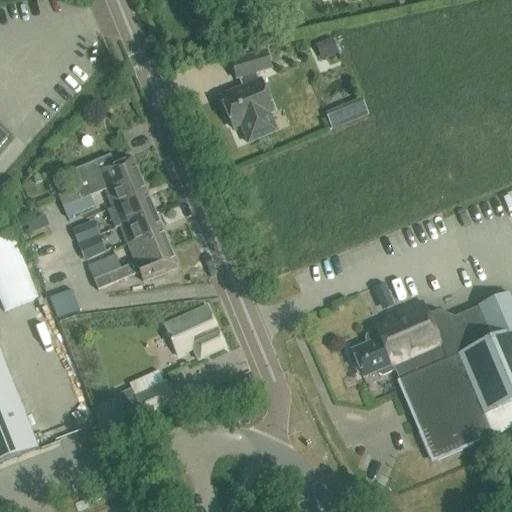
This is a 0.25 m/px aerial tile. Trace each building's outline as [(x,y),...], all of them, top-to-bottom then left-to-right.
[(330,38),(310,46),(317,63),(337,55),(330,38)] [(238,81),(240,80),(244,90),(221,99),(228,115),(226,118),(230,126),(232,126),(234,131),(244,126),(251,143),(249,144),(250,145),(278,133),(270,116),(275,113),(262,83),(261,83),(257,75),(272,71),(267,53),(232,64),(238,81)] [(0,89),(0,101),(32,125),(38,117),(0,89)] [(0,148),(8,139),(0,131),(0,148)] [(106,193),(140,178),(132,159),(115,166),(111,157),(78,171),(83,182),(75,186),(78,192),(60,200),(64,211),(92,199),(91,198),(106,192),(106,193)] [(113,210),(114,212),(148,198),(140,178),(106,193),(113,210)] [(155,216),(148,198),(114,212),(113,210),(109,211),(117,230),(121,228),(122,230),(155,216)] [(64,211),(68,219),(95,208),(92,199),(64,211)] [(122,230),(129,248),(163,233),(155,216),(122,230)] [(129,248),(136,264),(137,265),(170,251),(163,233),(129,248)] [(0,301),(6,315),(38,302),(14,238),(0,242),(0,301)] [(98,239),(79,246),(85,261),(104,253),(98,239)] [(178,270),(170,251),(137,265),(136,264),(122,271),(122,272),(95,284),(99,292),(141,275),(144,284),(178,270)] [(116,257),(89,268),(95,284),(122,272),(122,271),(116,257)] [(388,324),(374,329),(375,332),(366,337),(364,340),(367,346),(352,352),(363,378),(390,367),(392,371),(393,370),(433,462),(493,436),(485,417),(511,405),(511,315),(505,298),(479,309),(452,321),(437,314),(429,318),(423,305),(422,303),(386,319),(388,324)] [(177,357),(193,350),(197,361),(225,349),(207,307),(163,326),(177,357)] [(0,465),(38,450),(0,352),(0,465)] [(137,400),(145,419),(173,406),(164,386),(137,400)]
